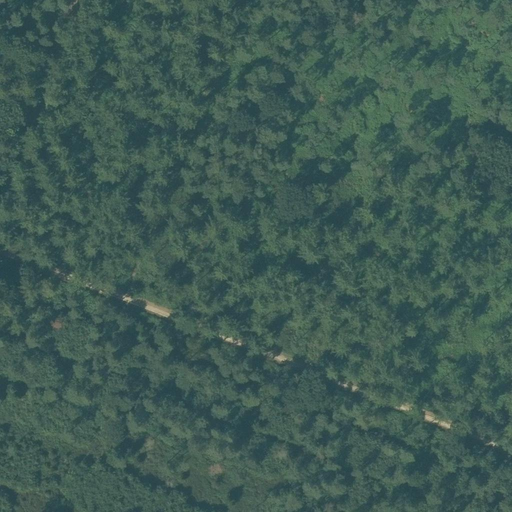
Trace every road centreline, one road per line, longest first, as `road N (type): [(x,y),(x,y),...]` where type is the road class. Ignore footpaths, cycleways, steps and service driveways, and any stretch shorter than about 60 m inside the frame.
road 1 (track): [(0,250),(511,452)]
road 2 (track): [(0,206),(78,0)]
